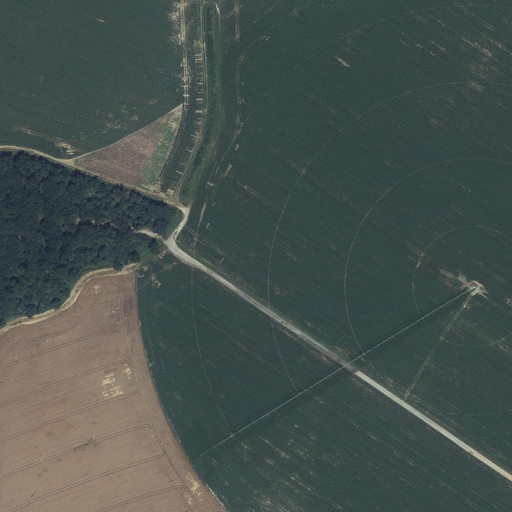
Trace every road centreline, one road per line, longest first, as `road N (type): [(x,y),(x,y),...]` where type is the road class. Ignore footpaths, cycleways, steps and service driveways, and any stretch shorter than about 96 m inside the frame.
road 1 (track): [(0,331),(57,310),(86,278),(142,264),(186,218),(171,203),(203,119),(204,0)]
road 2 (unclassified): [(155,235),(511,478)]
road 3 (track): [(185,212),(219,123),(216,0)]
road 4 (track): [(171,203),(44,155),(0,149)]
road 5 (track): [(0,222),(25,216),(155,235)]
